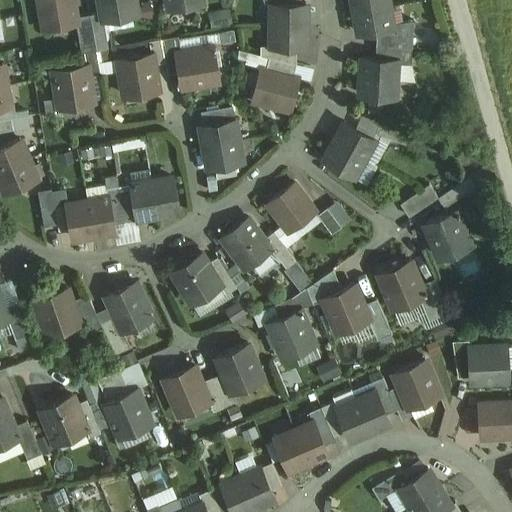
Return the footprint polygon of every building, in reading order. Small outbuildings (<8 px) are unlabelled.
[(75,0),(41,0),(46,26),(78,20),(79,20),(78,14),(75,0)] [(136,0),(102,0),(104,10),(105,16),(138,10),(136,0)] [(355,0),(357,10),(390,4),(389,0),(355,0)] [(305,1),(274,1),(274,22),(308,23),(308,1),(305,1)] [(390,4),(357,10),(361,31),(379,28),(394,25),(393,21),(390,4)] [(104,10),(92,12),(98,47),(110,45),(105,16),(104,10)] [(92,12),(78,14),(79,20),(78,20),(83,50),(86,49),(98,47),(92,12)] [(416,18),(393,21),(394,25),(394,30),(401,30),(400,45),(414,46),(416,18)] [(308,23),(274,22),(274,43),(274,44),(298,44),(307,44),(308,23)] [(394,25),(379,28),(378,44),(400,45),(401,30),(394,30),(394,25)] [(208,32),(180,36),(183,49),(210,45),(208,32)] [(180,34),(163,36),(167,60),(169,72),(181,70),(178,50),(183,49),(180,36),(180,34)] [(163,36),(151,38),(153,50),(155,62),(167,60),(163,36)] [(298,44),(274,44),(274,43),(263,43),(262,53),(271,55),(298,62),(298,44)] [(183,49),(178,50),(181,70),(183,83),(220,77),(215,44),(210,45),(183,49)] [(400,45),(378,44),(377,55),(398,57),(398,61),(413,62),(414,46),(400,45)] [(98,47),(86,49),(88,62),(90,73),(102,71),(98,47)] [(153,50),(120,56),(126,93),(159,87),(155,62),(153,50)] [(271,55),(262,53),(259,64),(263,66),(268,67),(271,55)] [(298,62),(271,55),(268,67),(295,74),(298,62)] [(377,55),(364,55),(362,92),(396,94),(398,61),(398,57),(377,55)] [(88,62),(55,67),(61,104),(94,99),(90,73),(88,62)] [(268,67),(263,66),(255,98),(291,107),(300,75),(295,74),(268,67)] [(8,82),(0,83),(0,104),(11,103),(11,102),(8,82)] [(130,92),(131,100),(154,98),(154,91),(130,92)] [(11,103),(0,104),(0,116),(13,115),(18,114),(16,102),(11,102),(11,103)] [(233,103),(202,109),(205,123),(235,117),(233,103)] [(13,115),(0,116),(0,129),(15,127),(13,115)] [(205,123),(202,123),(206,144),(239,138),(235,117),(205,123)] [(415,130),(381,119),(377,131),(411,143),(415,130)] [(376,136),(346,120),(336,138),(365,155),(376,136)] [(22,137),(0,145),(0,169),(30,157),(22,137)] [(239,138),(206,144),(210,165),(216,164),(236,160),(243,159),(239,138)] [(365,155),(336,138),(326,157),(355,174),(365,155)] [(30,157),(0,169),(0,172),(7,189),(38,176),(30,157)] [(236,160),(216,164),(219,176),(238,172),(236,160)] [(470,174),(440,195),(447,205),(476,184),(470,174)] [(180,208),(175,175),(153,179),(159,212),(180,208)] [(153,179),(137,181),(136,180),(134,180),(134,182),(132,182),(138,215),(159,212),(153,179)] [(317,208),(297,181),(270,201),(290,228),(317,208)] [(431,181),(402,201),(411,215),(440,195),(431,181)] [(132,182),(121,184),(127,220),(139,217),(138,215),(132,182)] [(121,184),(108,186),(110,195),(115,222),(127,220),(121,184)] [(53,186),(39,189),(45,224),(59,222),(56,205),(53,186)] [(110,195),(89,199),(95,232),(116,228),(115,222),(110,195)] [(89,199),(68,202),(68,203),(72,226),(74,235),(95,232),(89,199)] [(68,203),(56,205),(59,222),(60,228),(72,226),(68,203)] [(343,224),(329,205),(319,212),(333,231),(343,224)] [(458,208),(427,221),(441,256),(472,243),(459,212),(461,211),(460,209),(458,209),(458,208)] [(266,236),(250,215),(224,236),(246,266),(273,246),(273,245),(266,236)] [(297,258),(276,229),(266,236),(273,245),(273,246),(287,265),(297,258)] [(209,260),(203,250),(174,268),(194,300),(222,283),(222,282),(209,260)] [(238,285),(219,254),(209,260),(222,282),(222,283),(227,291),(238,285)] [(422,282),(412,258),(381,271),(395,306),(421,295),(426,292),(422,282)] [(335,266),(308,285),(314,301),(326,297),(325,294),(343,286),(335,266)] [(426,292),(421,295),(430,318),(451,309),(437,276),(422,282),(426,292)] [(138,280),(107,294),(116,313),(123,328),(124,328),(154,314),(138,280)] [(343,286),(325,294),(326,297),(339,329),(370,316),(365,302),(356,281),(343,286)] [(68,285),(36,296),(49,332),(81,320),(73,298),(68,285)] [(308,285),(294,294),(276,302),(281,315),(301,306),(302,306),(314,301),(308,285)] [(0,288),(0,320),(10,317),(5,303),(0,288)] [(89,292),(73,298),(81,320),(88,318),(92,329),(104,325),(102,320),(89,292)] [(394,331),(378,296),(365,302),(370,316),(379,337),(394,331)] [(20,298),(5,303),(10,317),(17,337),(32,331),(20,298)] [(316,341),(303,310),(305,310),(304,307),(302,308),(302,306),(301,306),(281,315),(271,319),(285,354),(316,341)] [(116,313),(102,320),(104,325),(117,352),(132,345),(124,328),(123,328),(116,313)] [(470,338),(454,339),(460,374),(472,374),(470,345),(471,344),(470,338)] [(264,376),(249,341),(218,354),(225,370),(233,389),(234,389),(264,376)] [(471,344),(470,345),(472,374),(472,378),(510,376),(508,343),(471,344)] [(427,357),(396,370),(401,383),(411,405),(411,404),(441,391),(427,357)] [(203,380),(196,364),(165,377),(180,412),(211,399),(203,380)] [(131,389),(121,367),(99,376),(109,398),(131,389)] [(225,370),(214,375),(227,405),(238,400),(234,389),(233,389),(225,370)] [(227,405),(214,375),(203,380),(211,399),(215,409),(227,405)] [(385,375),(373,379),(377,389),(378,389),(388,412),(399,408),(390,388),(385,375)] [(401,383),(390,388),(399,408),(403,418),(415,413),(411,404),(411,405),(401,383)] [(109,398),(107,399),(122,434),(153,421),(138,386),(131,389),(109,398)] [(354,388),(335,396),(336,399),(339,405),(358,397),(354,388)] [(388,412),(378,389),(377,389),(358,397),(371,428),(391,420),(388,412)] [(74,392),(43,406),(57,440),(88,427),(77,401),(74,392)] [(4,396),(0,397),(0,444),(20,436),(21,435),(16,423),(4,396)] [(102,430),(88,397),(77,401),(88,427),(91,435),(102,430)] [(339,405),(338,406),(348,429),(351,437),(371,428),(358,397),(339,405)] [(339,405),(336,399),(322,405),(335,434),(348,429),(338,406),(339,405)] [(511,400),(481,402),(483,435),(511,433),(511,400)] [(43,451),(29,418),(16,423),(21,435),(20,436),(29,457),(43,451)] [(316,420),(296,428),(309,459),(329,451),(316,420)] [(296,428),(276,437),(290,468),(309,459),(296,428)] [(137,477),(166,468),(163,459),(134,468),(137,477)] [(273,460),(262,465),(272,487),(283,482),(273,460)] [(262,465),(243,473),(256,504),(275,496),(272,487),(262,465)] [(404,466),(373,485),(381,497),(401,485),(401,484),(411,478),(404,466)] [(411,478),(401,484),(401,485),(412,502),(441,485),(430,467),(411,478)] [(243,473),(223,482),(235,511),(238,511),(256,504),(243,473)] [(235,511),(223,482),(212,487),(222,511),(235,511)] [(441,485),(412,502),(417,511),(437,511),(452,503),(441,485)] [(222,511),(212,487),(201,492),(205,501),(209,511),(222,511)] [(452,503),(437,511),(460,511),(463,510),(457,500),(452,503)] [(205,501),(185,509),(186,511),(209,511),(205,501)] [(163,511),(160,503),(148,508),(150,511),(163,511)]
